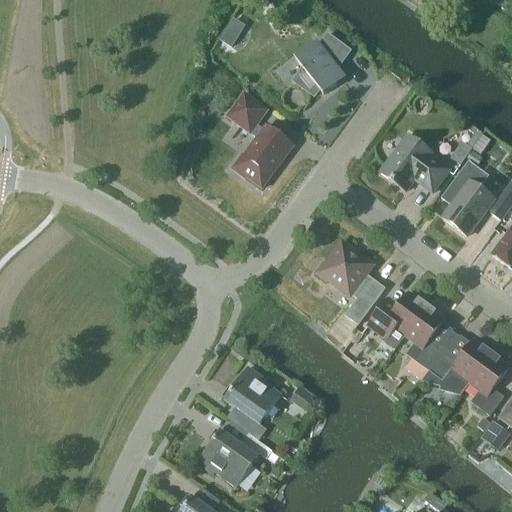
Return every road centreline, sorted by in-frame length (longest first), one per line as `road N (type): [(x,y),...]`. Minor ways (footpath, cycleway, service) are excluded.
road 1 (unclassified): [(107,511),(135,446),(202,334),(203,289)]
road 2 (unclassified): [(203,289),(179,260),(99,204),(0,178)]
road 3 (residential): [(511,319),(319,179)]
road 4 (residential): [(203,289),(258,264),(319,179)]
road 5 (residential): [(319,179),(392,83)]
